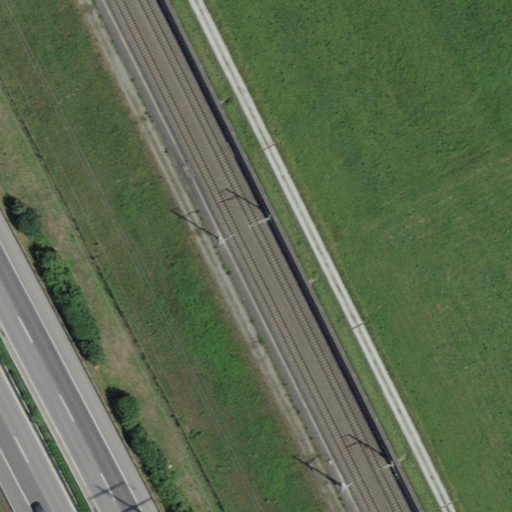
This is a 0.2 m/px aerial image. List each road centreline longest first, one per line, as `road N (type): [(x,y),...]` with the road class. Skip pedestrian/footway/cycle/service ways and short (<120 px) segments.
road 1 (track): [(449,511),(196,0)]
road 2 (motorway): [(118,511),(0,286)]
